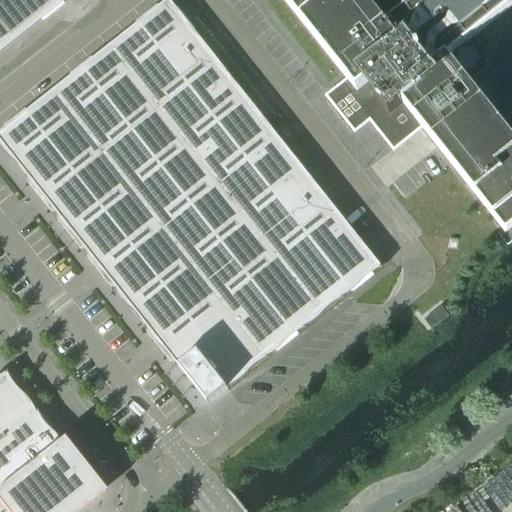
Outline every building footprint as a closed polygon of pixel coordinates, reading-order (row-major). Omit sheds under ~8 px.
[(0,0),(0,50),(64,0),(0,0)] [(511,224),(511,143),(450,65),(452,63),(448,58),(453,54),(451,53),(511,3),(511,0),(421,0),(392,24),(390,22),(385,26),(381,21),(380,22),(361,0),(285,0),(350,82),(349,83),(356,93),(359,90),(375,109),(373,111),(397,142),(405,136),(401,132),(412,124),(413,126),(417,123),(419,125),(420,124),(505,230),(511,224)] [(177,367),(207,405),(227,389),(226,388),(378,267),(168,1),(0,134),(0,142),(178,366),(177,367)] [(423,320),(431,330),(447,317),(440,307),(423,320)] [(0,511),(83,511),(108,492),(66,439),(59,444),(5,376),(0,380),(0,511)]
